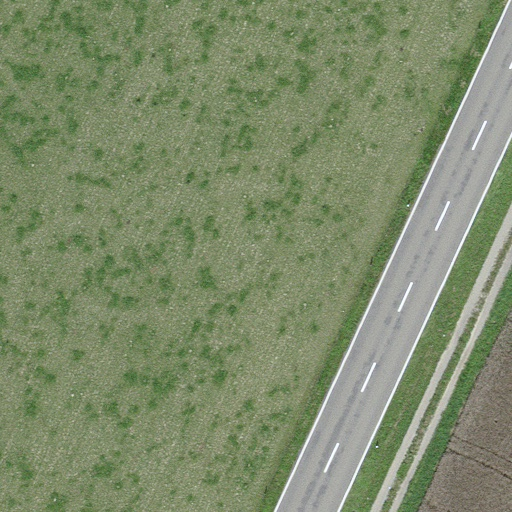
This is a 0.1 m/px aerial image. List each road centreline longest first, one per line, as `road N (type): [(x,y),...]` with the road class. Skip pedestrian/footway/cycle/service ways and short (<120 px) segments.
road 1 (primary): [(511,74),(311,511)]
road 2 (track): [(389,511),(511,237)]
